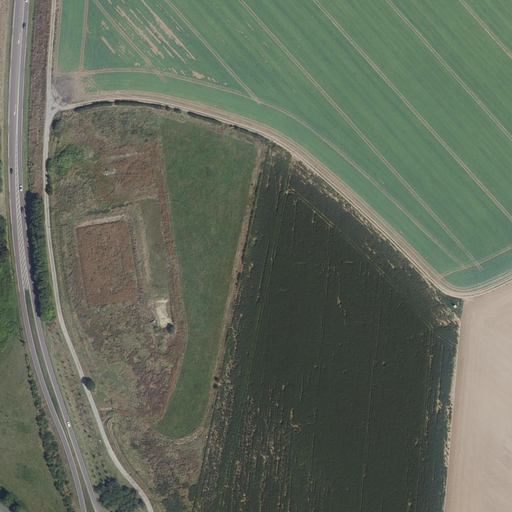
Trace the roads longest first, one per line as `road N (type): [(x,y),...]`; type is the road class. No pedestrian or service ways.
road 1 (track): [(46,122),(97,101),(139,100),(245,130),(327,181),(465,302),(511,282)]
road 2 (track): [(151,511),(107,447),(58,309),(45,156),(54,0)]
road 3 (primary): [(98,511),(35,310),(16,138)]
road 4 (primary): [(16,138),(25,319),(84,511)]
road 5 (track): [(97,417),(120,412),(149,420),(163,413),(182,344),(164,200)]
road 6 (primary): [(16,138),(22,0)]
